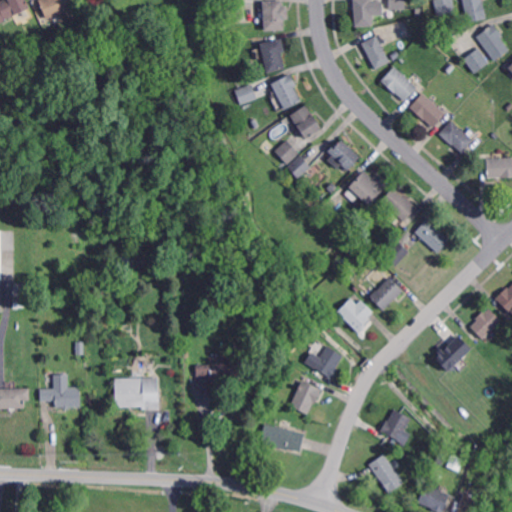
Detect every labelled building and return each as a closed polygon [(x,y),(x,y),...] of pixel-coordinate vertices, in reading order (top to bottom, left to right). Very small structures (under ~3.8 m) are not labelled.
[(1,23),(0,21),(0,0),(28,0),(31,6),(6,18),(7,20),(1,23)] [(48,17),(41,0),(72,0),(75,6),(48,17)] [(284,0),(285,5),(289,5),(290,18),(285,18),(286,28),(266,29),(264,0),(284,0)] [(373,0),(374,17),(379,17),(380,24),(356,26),(354,0),(373,0)] [(438,14),(435,0),(454,0),(456,10),(438,14)] [(469,21),(464,0),(484,0),(488,17),(469,21)] [(396,39),(391,22),(407,18),(411,35),(396,39)] [(496,59),(478,35),(495,21),(504,33),(501,35),(510,49),(496,59)] [(377,68),(362,42),(378,33),(392,60),(377,68)] [(268,71),(261,43),(283,37),(287,51),(283,52),(286,66),(268,71)] [(476,72),(465,58),(480,47),(490,62),(476,72)] [(4,63),(0,55),(8,52),(11,59),(4,63)] [(406,100),(383,79),(396,64),(419,85),(406,100)] [(286,108),(272,82),(292,72),(299,84),(296,86),(303,99),(286,108)] [(241,102),(236,88),(251,82),(257,96),(241,102)] [(504,92),(501,89),(506,84),(509,88),(504,92)] [(435,127),(412,105),(425,91),(448,112),(435,127)] [(308,137),(292,114),(308,103),(324,126),(308,137)] [(256,127),(254,122),(260,119),(262,124),(256,127)] [(463,151),(442,131),(453,119),(475,139),(463,151)] [(289,163),(277,149),(289,138),(301,151),(289,163)] [(360,157),(348,171),(342,165),(338,169),(328,160),(332,155),(329,152),(338,141),(340,142),(341,140),(360,157)] [(299,177),(290,166),(302,155),(312,166),(299,177)] [(511,175),(489,177),(488,158),(511,156),(511,175)] [(375,177),(380,172),(391,183),(372,203),(362,194),(355,201),(345,192),(367,169),(375,177)] [(333,191),(330,187),(334,182),(338,186),(333,191)] [(405,220),(383,200),(396,186),(418,206),(405,220)] [(322,214),(318,210),(324,205),(328,209),(322,214)] [(440,251),(417,231),(431,215),(441,224),(439,227),(452,238),(440,251)] [(72,245),(71,229),(83,229),(84,244),(72,245)] [(355,239),(351,236),(357,230),(361,233),(355,239)] [(397,266),(386,255),(399,241),(410,251),(397,266)] [(150,271),(137,269),(137,271),(119,268),(121,249),(139,251),(139,254),(152,256),(150,271)] [(367,265),(360,259),(365,254),(371,260),(367,265)] [(385,308),(372,296),(392,277),(404,289),(385,308)] [(511,313),(497,297),(508,286),(510,288),(511,286),(511,313)] [(358,303),(362,299),(374,311),(370,315),(373,318),(359,331),(339,311),(353,297),(358,303)] [(503,320),(484,338),(472,325),(478,319),(477,317),(484,310),(486,312),(490,307),(503,320)] [(447,371),(471,348),(458,334),(434,356),(447,371)] [(330,376),(314,365),(328,344),(343,354),(335,366),(337,366),(330,376)] [(198,381),(197,363),(211,363),(211,357),(243,356),(243,380),(198,381)] [(69,385),(80,385),(81,405),(69,405),(69,407),(63,407),(63,405),(56,405),(55,398),(40,399),(40,387),(54,386),(54,372),(68,372),(69,385)] [(158,406),(142,407),(142,404),(115,404),(115,376),(144,376),(144,378),(158,378),(158,406)] [(316,402),(314,402),(309,413),(291,405),(303,379),(323,389),(316,402)] [(32,399),(26,399),(26,406),(26,407),(0,407),(0,386),(32,386),(32,399)] [(398,439),(380,428),(386,418),(387,419),(394,407),(411,417),(398,439)] [(301,451),(262,441),(266,423),(305,433),(301,451)] [(390,493),(370,463),(386,452),(406,482),(390,493)] [(446,465),(458,470),(462,458),(451,453),(446,465)] [(441,511),(438,511),(431,509),(432,506),(418,500),(424,483),(449,492),(441,511)] [(473,511),(455,511),(463,491),(479,497),(473,511)]
